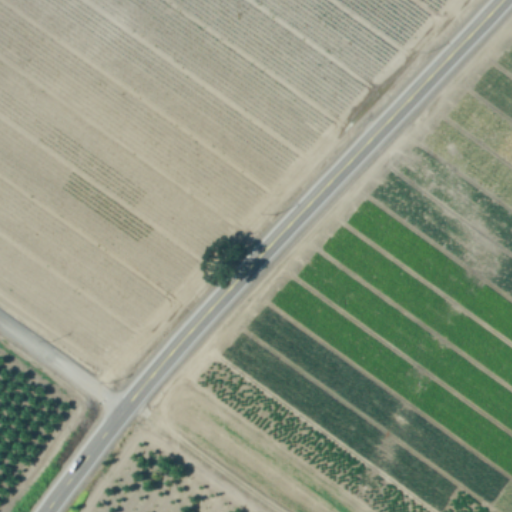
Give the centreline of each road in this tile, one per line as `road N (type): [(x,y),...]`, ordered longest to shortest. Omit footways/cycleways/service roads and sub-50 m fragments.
road 1 (secondary): [(44,511),(220,297),(503,0)]
road 2 (residential): [(123,409),(0,322)]
